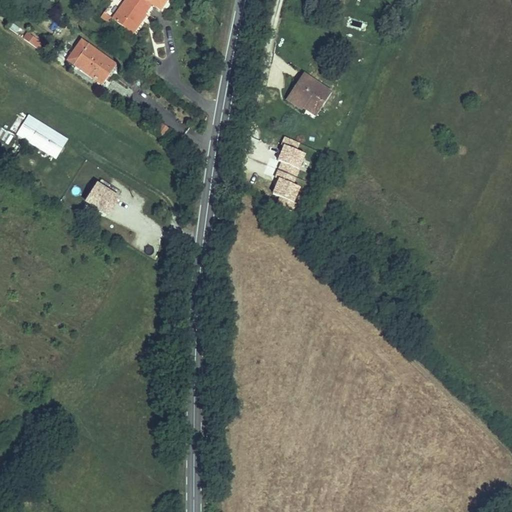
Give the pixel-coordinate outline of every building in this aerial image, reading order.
[(125,38),(129,33),(147,45),(150,41),(147,34),(154,25),(157,27),(164,17),(173,23),(183,9),(171,0),(167,1),(165,0),(139,0),(143,3),(123,29),(115,23),(112,28),(125,38)] [(365,30),(367,23),(349,18),(347,25),(365,30)] [(21,38),(39,50),(44,44),(26,31),(21,38)] [(133,78),(101,57),(87,77),(120,98),(133,78)] [(337,96),(308,77),(291,103),(307,113),(309,111),(313,105),(325,113),(337,96)] [(325,113),(313,105),(309,111),(321,119),(325,113)] [(160,122),(154,118),(149,126),(155,130),(160,122)] [(35,131),(22,151),(61,175),(74,155),(35,131)] [(108,194),(104,201),(124,212),(128,205),(108,194)] [(104,201),(94,219),(114,230),(124,212),(104,201)]
